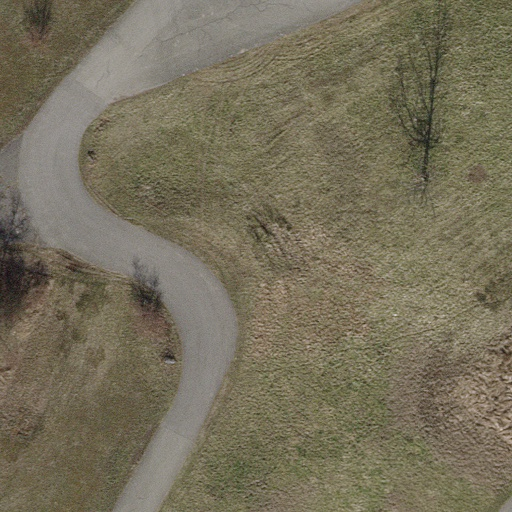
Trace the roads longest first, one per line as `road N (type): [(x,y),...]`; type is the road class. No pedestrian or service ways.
road 1 (track): [(138,511),(214,346),(188,274),(55,219),(71,91),(184,0)]
road 2 (track): [(182,1),(269,21),(322,0)]
